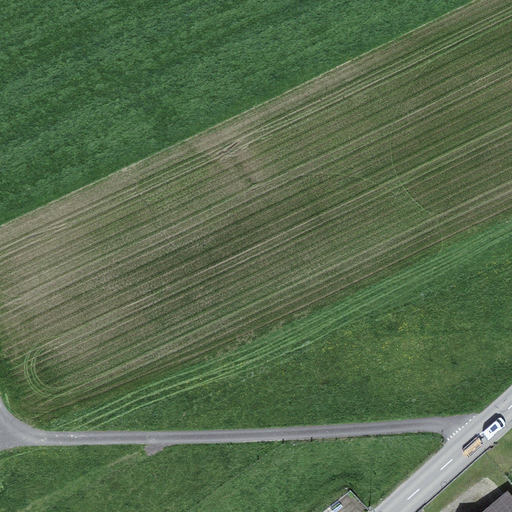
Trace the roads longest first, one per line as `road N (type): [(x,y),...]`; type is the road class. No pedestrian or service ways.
road 1 (track): [(0,411),(19,432),(44,438),(494,421)]
road 2 (secondary): [(394,511),(511,406)]
